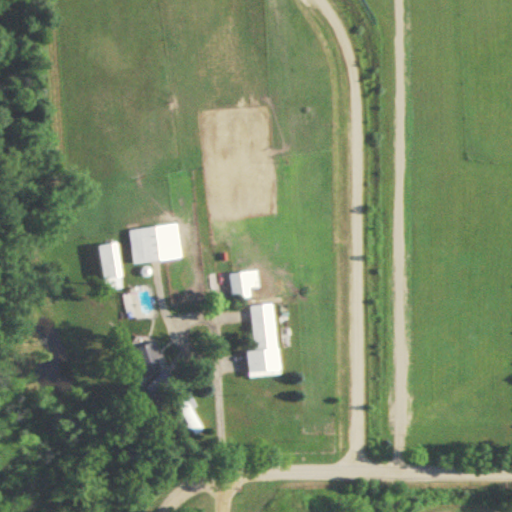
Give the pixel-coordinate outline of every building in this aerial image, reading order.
[(179,257),(175,224),(127,229),(130,263),(179,257)] [(120,288),(114,243),(96,245),(102,290),(120,288)] [(258,287),(256,269),(228,273),(231,299),(249,297),(248,288),(258,287)] [(249,305),(253,350),(245,351),(247,378),(277,375),(271,303),(249,305)] [(160,370),(151,340),(129,347),(138,376),(160,370)]
